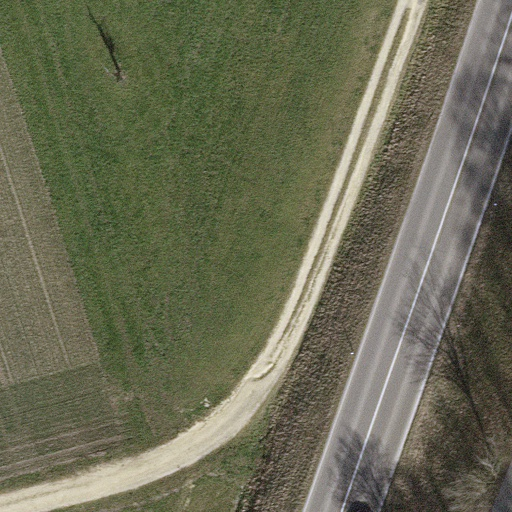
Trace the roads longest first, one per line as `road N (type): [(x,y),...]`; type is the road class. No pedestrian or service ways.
road 1 (track): [(0,505),(189,456),(269,386),(417,0)]
road 2 (primary): [(511,22),(342,511)]
